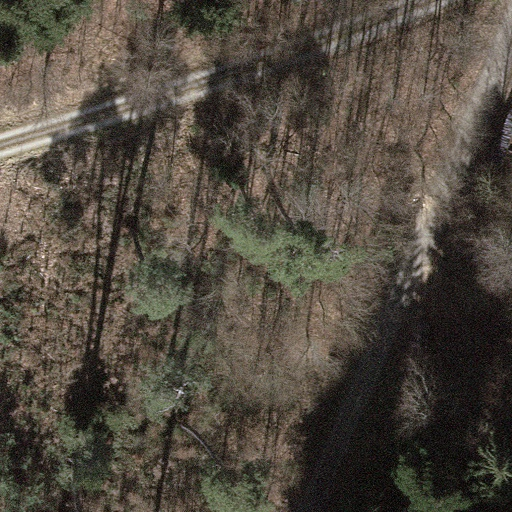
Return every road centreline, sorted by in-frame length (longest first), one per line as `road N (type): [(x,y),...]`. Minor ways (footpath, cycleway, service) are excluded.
road 1 (track): [(511,41),(312,511)]
road 2 (track): [(429,0),(186,89),(0,145)]
